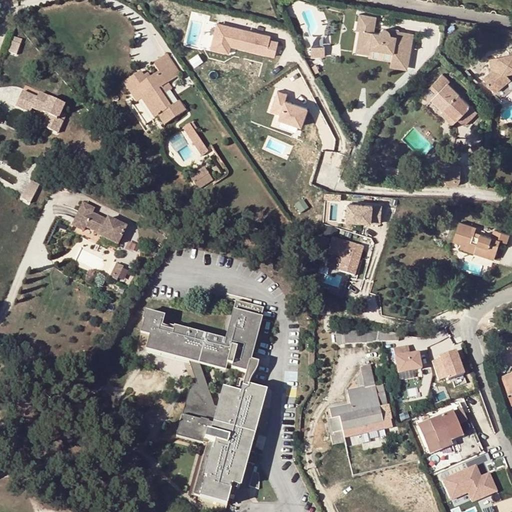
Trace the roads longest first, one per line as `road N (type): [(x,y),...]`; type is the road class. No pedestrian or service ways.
road 1 (unknown): [(511,210),(341,188)]
road 2 (residential): [(483,307),(465,331),(511,454)]
road 3 (unknown): [(0,321),(50,210)]
